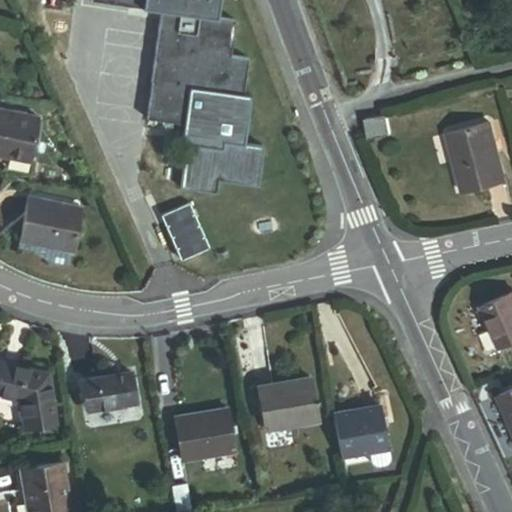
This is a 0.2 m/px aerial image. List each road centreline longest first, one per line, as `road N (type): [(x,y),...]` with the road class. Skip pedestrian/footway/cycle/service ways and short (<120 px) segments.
road 1 (residential): [(0,285),(63,307),(134,313),(387,263)]
road 2 (residential): [(387,263),(498,511)]
road 3 (residential): [(326,114),(511,72)]
road 4 (residential): [(326,114),(387,263)]
road 5 (residential): [(387,263),(511,241)]
road 6 (residential): [(284,0),(326,114)]
